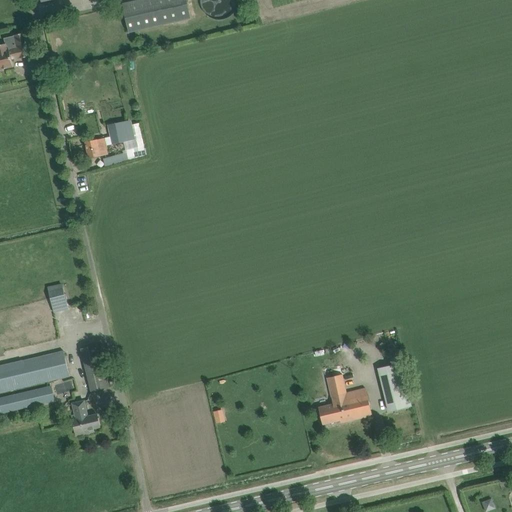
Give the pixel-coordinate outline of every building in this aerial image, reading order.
[(142,0),(123,4),(129,32),(191,18),(187,0),(142,0)] [(200,0),(200,1),(201,3),(201,7),(203,10),(204,12),(205,14),(207,15),(209,17),(212,18),(214,19),(217,19),(219,19),(222,19),(224,19),(229,17),(232,15),(234,12),(235,10),(236,9),(237,7),(238,5),(238,2),(238,0),(200,0)] [(0,70),(14,67),(12,60),(20,58),(20,59),(31,56),(26,33),(14,35),(17,48),(10,50),(9,49),(8,50),(6,44),(0,45),(0,70)] [(144,146),(139,123),(133,124),(138,147),(144,146)] [(110,129),(113,143),(133,139),(130,125),(110,129)] [(97,140),(96,140),(86,143),(89,158),(100,156),(98,146),(104,145),(103,139),(97,141),(97,140)] [(105,159),(107,167),(148,155),(146,147),(105,159)] [(49,292),(54,312),(67,309),(62,289),(49,292)] [(47,315),(32,318),(34,326),(41,325),(43,334),(51,333),(47,315)] [(81,349),(91,391),(109,387),(99,344),(81,349)] [(0,392),(70,376),(64,351),(0,366),(0,392)] [(411,406),(401,363),(379,368),(384,390),(389,389),(394,410),(411,406)] [(318,407),(320,414),(322,424),(340,420),(341,423),(372,415),(365,388),(346,393),(342,375),(327,378),(333,404),(318,407)] [(53,386),(0,398),(0,408),(1,413),(56,400),(53,386)] [(84,401),(73,403),(76,415),(71,416),(76,436),(94,431),(94,428),(100,427),(97,414),(88,416),(84,401)] [(221,410),(214,412),(216,422),(223,420),(221,410)] [(484,511),(495,508),(491,498),(481,502),(484,511)]
